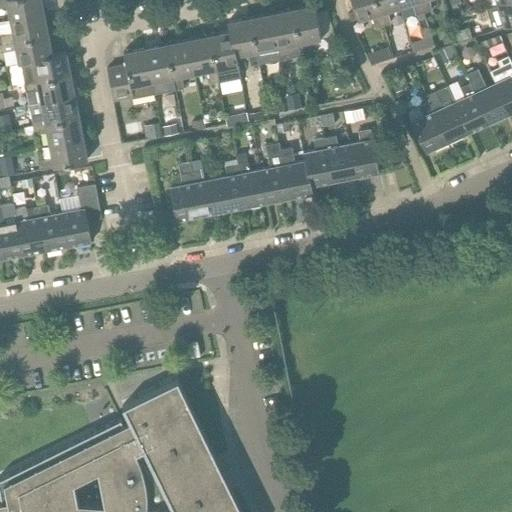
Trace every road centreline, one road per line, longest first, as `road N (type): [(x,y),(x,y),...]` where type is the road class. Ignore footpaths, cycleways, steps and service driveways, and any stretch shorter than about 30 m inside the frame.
road 1 (residential): [(142,282),(93,47),(101,31),(226,0)]
road 2 (residential): [(227,265),(387,225),(511,169)]
road 3 (residential): [(275,511),(227,265)]
road 4 (residential): [(0,309),(142,282)]
